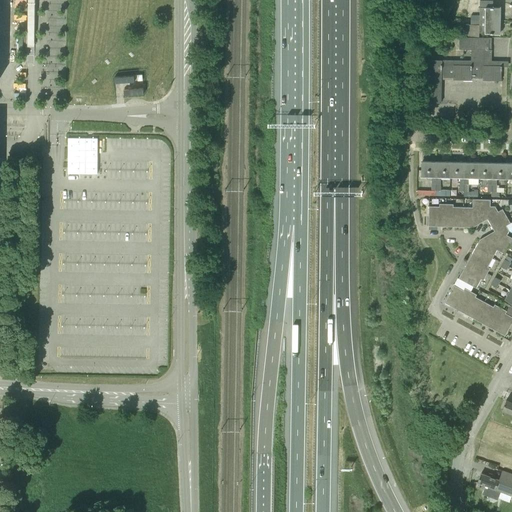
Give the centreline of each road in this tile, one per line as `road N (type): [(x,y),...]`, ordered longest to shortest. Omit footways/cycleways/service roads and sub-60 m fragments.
road 1 (motorway): [(394,511),(364,444),(345,364),(327,192)]
road 2 (residential): [(510,357),(436,311),(472,234),(421,234),(410,192),(411,135)]
road 3 (motorway): [(323,511),(327,192)]
road 4 (motorway): [(300,224),(274,333),(263,511)]
road 5 (motorway): [(300,224),(296,511)]
road 6 (tertiary): [(187,396),(187,116)]
road 7 (motorway): [(300,0),(300,224)]
road 8 (motorway): [(327,192),(328,0)]
road 9 (tertiary): [(187,396),(0,388)]
road 10 (unclassified): [(0,112),(187,116)]
road 11 (residential): [(458,511),(459,456),(510,357)]
